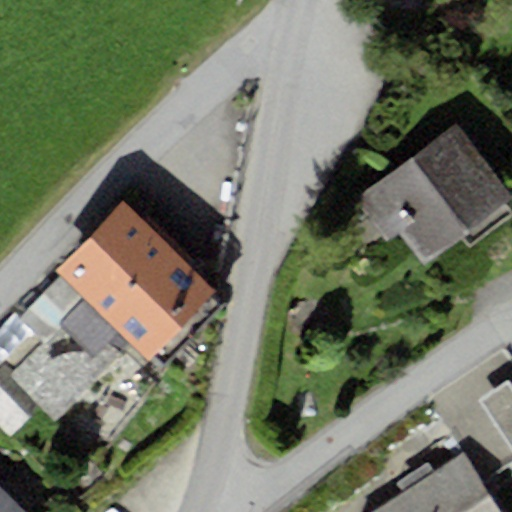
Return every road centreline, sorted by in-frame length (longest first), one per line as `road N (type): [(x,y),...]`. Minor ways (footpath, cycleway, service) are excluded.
road 1 (residential): [(290,42),(199,511)]
road 2 (residential): [(290,42),(272,40),(225,61),(0,290)]
